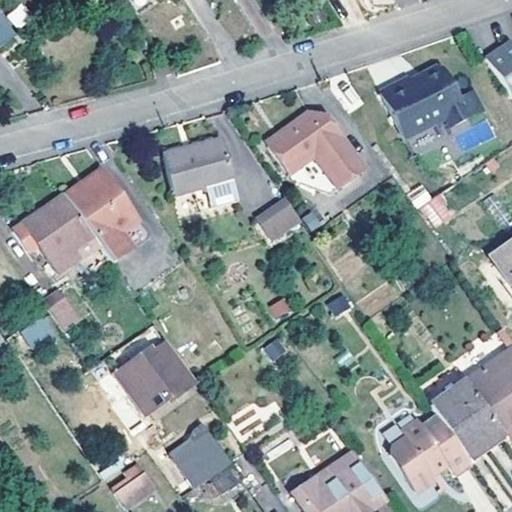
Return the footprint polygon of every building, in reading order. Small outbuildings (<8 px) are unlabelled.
[(22,4),(7,14),(18,29),(32,19),(22,4)] [(0,20),(0,47),(12,39),(0,20)] [(511,49),(506,42),(481,59),(511,102),(511,100),(511,49)] [(405,79),(378,92),(401,140),(441,120),(446,129),(470,118),(463,103),(457,101),(454,100),(440,71),(433,68),(419,75),(422,80),(409,87),(406,82),(405,79)] [(419,75),(406,82),(409,87),(422,80),(419,75)] [(470,94),(457,101),(463,103),(470,118),(479,113),(470,94)] [(305,108),(286,122),(287,125),(309,156),(331,188),(355,170),(331,136),(334,128),(323,114),(313,120),(305,108)] [(323,114),(305,108),(313,120),(323,114)] [(286,172),(309,156),(287,125),(265,141),(286,172)] [(361,166),(334,128),(331,136),(355,170),(361,166)] [(233,189),(220,144),(162,159),(171,195),(190,190),(203,196),(233,189)] [(331,188),(309,156),(286,172),(291,179),(324,193),(331,188)] [(107,261),(110,265),(137,245),(117,218),(128,211),(100,171),(62,198),(91,239),(97,247),(107,261)] [(423,185),(407,194),(414,208),(431,199),(423,185)] [(203,196),(190,190),(196,207),(207,205),(209,212),(237,205),(233,189),(203,196)] [(439,194),(419,208),(434,228),(453,215),(439,194)] [(481,203),(503,235),(511,228),(511,219),(494,195),(481,203)] [(284,197),(255,216),(269,237),(298,217),(284,197)] [(62,198),(47,209),(75,249),(91,239),(62,198)] [(47,209),(22,227),(50,268),(75,249),(47,209)] [(117,218),(137,245),(147,239),(128,211),(117,218)] [(75,249),(81,257),(97,247),(91,239),(75,249)] [(511,245),(493,260),(511,287),(511,245)] [(81,257),(92,273),(107,261),(97,247),(81,257)] [(81,257),(75,249),(50,268),(56,276),(75,262),(81,257)] [(81,257),(75,262),(86,277),(92,273),(81,257)] [(342,292),(326,304),(336,317),(352,305),(342,292)] [(58,294),(43,305),(57,326),(73,315),(58,294)] [(268,306),(275,320),(291,312),(284,298),(268,306)] [(45,315),(20,331),(32,351),(57,335),(45,315)] [(77,320),(73,315),(57,326),(61,332),(77,320)] [(277,337),(262,348),(272,362),(287,351),(277,337)] [(190,386),(163,349),(150,358),(147,354),(116,376),(140,409),(146,405),(149,409),(164,398),(173,392),(176,396),(190,386)] [(511,350),(499,360),(511,378),(511,350)] [(502,437),(511,429),(511,378),(499,360),(465,383),(502,437)] [(502,437),(465,383),(430,407),(438,419),(467,460),(502,437)] [(176,396),(173,392),(164,398),(167,402),(176,396)] [(146,405),(140,409),(143,414),(149,409),(146,405)] [(467,460),(438,419),(421,430),(417,423),(402,433),(407,440),(390,450),(389,457),(415,494),(436,479),(433,474),(445,466),(453,477),(470,465),(467,460)] [(241,480),(207,433),(171,458),(194,489),(209,479),(220,495),(241,480)] [(384,501),(351,453),(313,478),(320,486),(302,497),(299,509),(301,511),(353,511),(364,505),(368,511),(384,501)] [(122,477),(127,484),(140,474),(135,467),(122,477)] [(127,484),(120,488),(132,505),(152,490),(140,474),(127,484)] [(288,495),(299,509),(302,497),(320,486),(313,478),(288,495)]
